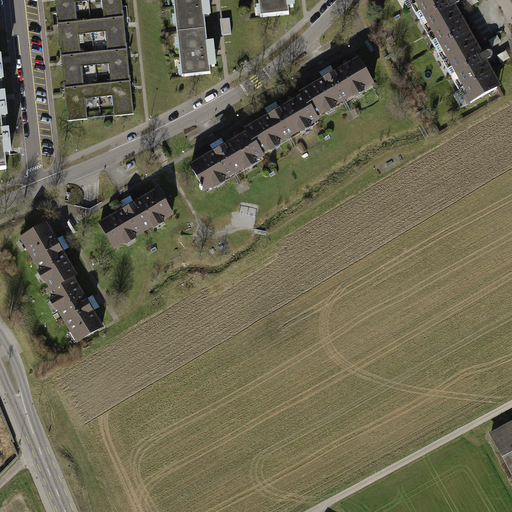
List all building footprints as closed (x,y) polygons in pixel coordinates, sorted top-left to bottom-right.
[(54,0),(57,25),(76,23),(74,2),(88,1),(87,0),(54,0)] [(123,18),(121,0),(87,0),(88,1),(93,0),(101,0),(104,20),(123,18)] [(173,0),(177,33),(205,29),(201,0),(173,0)] [(258,0),(261,18),(290,15),(288,0),(258,0)] [(457,0),(421,0),(447,46),(475,30),(457,0)] [(127,50),(123,18),(104,20),(90,21),(91,33),(105,31),(108,52),(127,50)] [(76,23),(57,25),(61,57),(79,55),(77,34),(91,33),(90,21),(76,23)] [(177,33),(182,77),(210,74),(205,29),(177,33)] [(475,30),(447,46),(479,102),(507,86),(475,30)] [(130,81),(127,50),(108,52),(94,53),(95,65),(109,63),(111,83),(130,81)] [(79,55),(61,57),(64,88),(83,86),(81,66),(95,65),(94,53),(79,55)] [(302,96),(317,119),(374,83),(359,58),(301,94),(302,96)] [(134,115),(130,81),(111,83),(98,85),(99,98),(113,96),(115,117),(134,115)] [(83,86),(64,88),(68,122),(87,120),(85,99),(99,98),(98,85),(83,86)] [(246,130),(247,132),(262,156),(318,122),(317,119),(302,96),(246,130)] [(263,158),(262,156),(247,132),(189,168),(205,193),(263,158)] [(158,191),(101,224),(116,251),(174,217),(158,191)] [(48,222),(20,237),(49,289),(77,274),(48,222)] [(77,274),(49,289),(77,341),(105,326),(77,274)] [(511,419),(489,431),(511,474),(511,419)]
